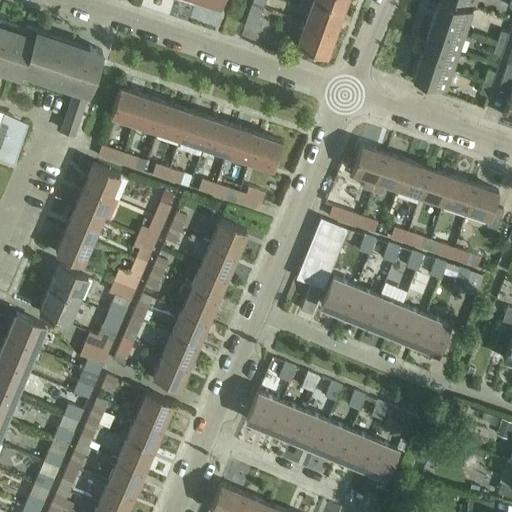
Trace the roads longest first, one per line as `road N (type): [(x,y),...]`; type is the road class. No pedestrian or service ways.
road 1 (residential): [(511,403),(428,381),(251,310)]
road 2 (residential): [(343,93),(83,7)]
road 3 (tertiary): [(251,310),(343,93)]
road 4 (residential): [(368,511),(198,436)]
road 5 (residential): [(511,151),(343,93)]
road 6 (tertiary): [(198,436),(251,310)]
